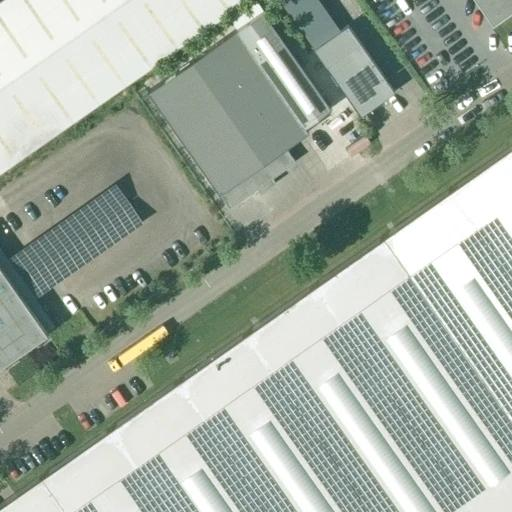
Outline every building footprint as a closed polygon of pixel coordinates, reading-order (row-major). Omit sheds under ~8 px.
[(0,0),(0,170),(140,72),(243,0),(0,0)] [(511,0),(478,0),(493,22),(511,8),(511,0)] [(263,11),(148,91),(229,208),(295,162),(285,148),(308,132),(304,127),(331,108),(263,11)] [(360,115),(394,92),(347,25),(313,49),(360,115)] [(511,511),(511,145),(0,504),(0,511),(511,511)] [(0,366),(48,333),(0,263),(0,366)]
